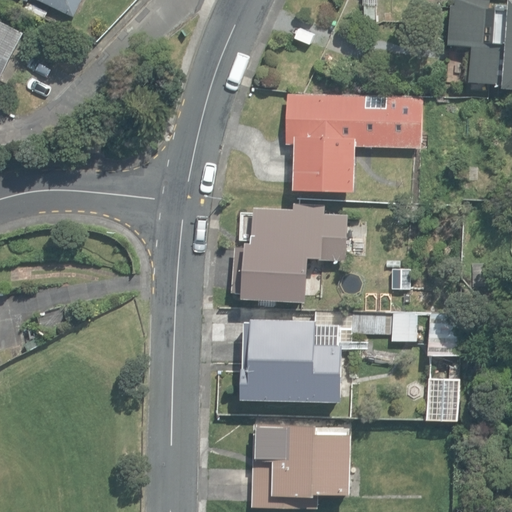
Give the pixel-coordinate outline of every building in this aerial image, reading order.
[(30,0),(39,0),(76,17),(84,0),(26,0),(30,2),(30,0)] [(504,88),(511,88),(511,0),(510,10),(491,9),(493,0),(490,0),(457,0),(457,5),(453,5),(450,44),(473,46),(471,82),(505,84),(504,88)] [(365,6),(366,20),(376,19),(375,6),(365,6)] [(0,83),(26,33),(0,19),(0,83)] [(299,143),(296,189),(358,193),(361,146),(422,150),(426,98),(287,89),(283,142),(299,143)] [(441,140),(458,142),(460,116),(442,115),(441,140)] [(86,153),(101,154),(102,144),(87,143),(86,153)] [(244,298),(309,302),(311,258),(320,259),(347,261),(350,214),(326,213),(327,207),(327,205),(294,203),(294,209),(255,207),(253,243),(247,242),(247,247),(238,247),(235,293),(245,293),(244,298)] [(245,399),(344,403),(345,349),(354,350),(355,334),(393,335),(394,341),(417,342),(418,314),(395,313),(394,314),(318,312),(318,321),(255,320),(254,323),(249,322),(247,370),(246,369),(245,399)] [(431,355),(461,356),(463,315),(433,314),(433,319),(424,318),(423,324),(419,323),(418,341),(422,341),(422,346),(431,347),(431,355)] [(463,349),(482,349),(483,326),(464,325),(463,349)] [(429,417),(458,418),(459,377),(430,376),(429,417)] [(253,507),(318,508),(318,493),(353,494),(355,433),(319,432),(319,423),(255,422),(253,507)]
